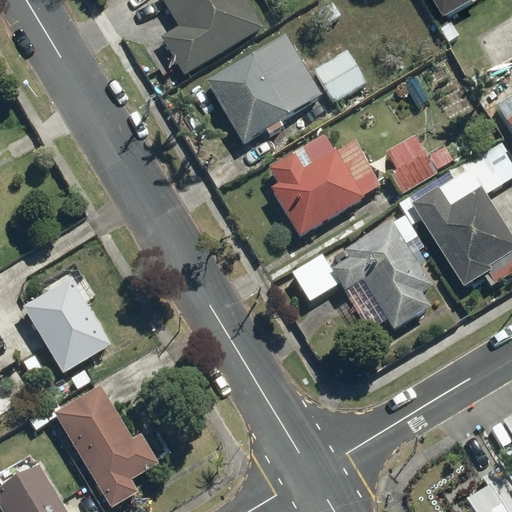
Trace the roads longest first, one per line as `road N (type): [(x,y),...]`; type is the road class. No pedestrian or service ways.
road 1 (tertiary): [(26,0),(312,474)]
road 2 (residential): [(312,474),(511,353)]
